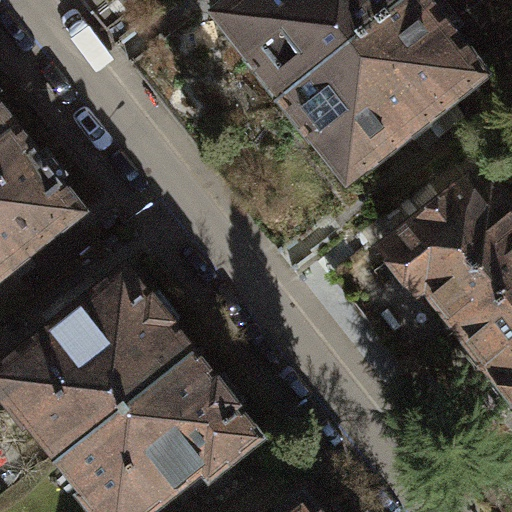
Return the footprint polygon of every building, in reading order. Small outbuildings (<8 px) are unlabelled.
[(226,0),(208,15),(278,101),(403,0),(226,0)] [(431,0),(403,0),(278,101),(347,187),(489,72),(431,0)] [(0,135),(14,124),(0,106),(0,135)] [(14,124),(0,135),(0,273),(82,209),(14,124)] [(467,180),(350,272),(419,360),(461,327),(511,287),(511,216),(490,188),(480,196),(467,180)] [(0,367),(0,391),(49,456),(190,347),(129,268),(0,367)] [(511,287),(461,327),(459,346),(476,368),(488,369),(511,397),(511,287)] [(259,436),(190,347),(49,456),(92,511),(144,511),(206,465),(212,473),(259,436)] [(320,511),(304,491),(276,511),(320,511)]
